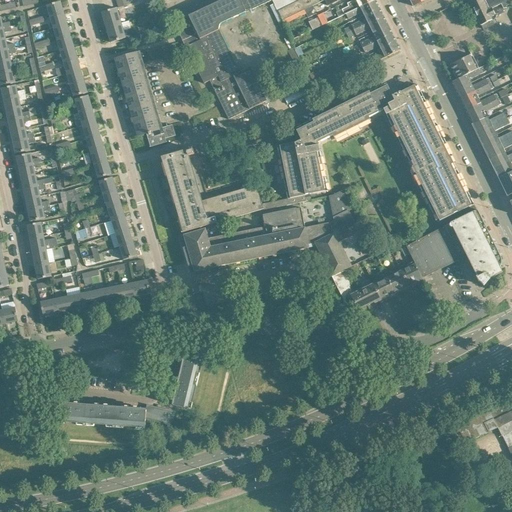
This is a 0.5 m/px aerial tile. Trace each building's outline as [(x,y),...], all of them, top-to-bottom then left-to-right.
[(223,0),(222,0),(217,3),(212,5),(207,8),(201,10),(196,12),(191,15),(186,17),(181,20),(175,22),(174,23),(186,48),(186,47),(204,84),(210,81),(229,120),(267,101),(251,67),(240,72),(219,30),(220,25),(270,1),(270,2),(273,1),(272,0),(223,0)] [(197,0),(192,3),(196,12),(201,10),(197,0)] [(207,8),(203,0),(197,0),(201,10),(207,8)] [(318,0),(303,0),(304,1),(279,13),(283,21),(313,7),(320,3),(318,0)] [(349,7),(336,13),(339,18),(341,17),(346,15),(376,0),(375,0),(354,0),(347,4),(349,7)] [(376,0),(346,15),(348,19),(362,12),(364,16),(380,9),(376,0)] [(469,0),(484,30),(488,28),(494,25),(493,21),(494,20),(496,17),(503,13),(505,10),(504,9),(507,8),(506,6),(511,3),(511,1),(511,0),(482,0),(469,0)] [(50,17),(64,13),(60,2),(47,6),(50,17)] [(196,12),(192,3),(187,5),(191,15),(196,12)] [(187,5),(181,8),(186,17),(191,15),(187,5)] [(312,7),(283,21),(284,24),(306,14),(308,18),(316,14),(312,7)] [(117,8),(102,12),(106,28),(121,23),(117,8)] [(186,17),(181,8),(176,10),(181,20),(186,17)] [(383,16),(380,9),(364,16),(366,19),(352,26),(355,30),(383,16)] [(176,10),(171,13),(175,22),(181,20),(176,10)] [(64,13),(50,17),(54,28),(67,24),(64,13)] [(171,13),(166,15),(170,25),(174,23),(175,22),(171,13)] [(322,13),(317,16),(318,17),(318,18),(322,26),(327,24),(322,13)] [(161,17),(160,18),(165,27),(170,25),(166,15),(161,17)] [(370,28),(372,32),(387,24),(383,16),(355,30),(357,35),(370,28)] [(0,17),(0,28),(10,27),(9,22),(3,24),(1,17),(0,17)] [(322,26),(318,18),(308,23),(312,31),(322,26)] [(121,23),(106,28),(111,43),(126,38),(128,38),(129,43),(141,39),(139,34),(132,36),(130,30),(124,32),(121,23)] [(54,28),(50,29),(52,35),(55,34),(57,40),(71,36),(67,24),(54,28)] [(361,44),(363,48),(392,34),(388,26),(387,24),(372,32),(373,33),(375,38),(361,44)] [(254,26),(249,29),(258,46),(263,44),(254,26)] [(0,28),(0,40),(6,39),(4,33),(11,31),(10,27),(0,28)] [(292,39),(296,47),(307,42),(303,34),(292,39)] [(379,46),(381,50),(396,42),(392,34),(363,48),(365,53),(379,46)] [(71,36),(57,40),(60,51),(74,47),(71,36)] [(0,40),(0,51),(15,48),(14,44),(7,45),(6,39),(0,40)] [(383,52),(356,65),(357,67),(358,70),(371,64),(400,50),(396,42),(381,50),(383,52)] [(499,45),(489,49),(495,60),(504,56),(499,45)] [(74,47),(60,51),(63,63),(77,58),(74,47)] [(0,51),(0,63),(11,61),(16,60),(14,53),(16,53),(15,48),(0,51)] [(121,71),(141,65),(144,64),(143,64),(141,56),(141,55),(140,53),(140,52),(137,53),(125,56),(115,59),(117,67),(119,67),(121,71)] [(453,63),(451,65),(453,70),(458,79),(478,69),(473,58),(471,55),(463,59),(453,63)] [(43,56),(37,58),(39,67),(40,73),(47,70),(46,65),(43,56)] [(81,70),(77,58),(63,63),(65,67),(56,70),(58,77),(70,73),(81,70)] [(0,63),(0,74),(20,70),(19,65),(12,67),(11,61),(0,63)] [(147,77),(144,64),(141,65),(121,71),(122,77),(121,77),(123,84),(142,79),(145,78),(147,77)] [(458,79),(451,82),(456,91),(470,83),(469,80),(485,72),(483,67),(478,69),(458,79)] [(21,74),(20,70),(0,74),(0,82),(1,86),(16,82),(14,75),(21,74)] [(81,70),(67,74),(70,85),(84,81),(81,70)] [(316,90),(338,80),(334,72),(313,82),(316,90)] [(128,97),(148,91),(151,90),(147,77),(145,78),(142,79),(123,84),(125,92),(127,92),(128,97)] [(470,83),(456,91),(460,99),(491,84),(488,79),(472,87),(470,83)] [(84,81),(70,85),(74,97),(87,93),(84,81)] [(288,144),(277,146),(288,199),(310,195),(328,191),(318,143),(332,136),(333,139),(370,120),(369,118),(384,110),(412,167),(410,168),(437,223),(474,204),(470,197),(466,187),(459,173),(454,164),(456,163),(449,149),(444,139),(437,125),(432,115),(425,101),(421,92),(417,84),(414,86),(400,92),(399,91),(397,86),(389,90),(388,86),(386,83),(375,89),(374,89),(358,98),(336,109),(296,129),(298,133),(293,135),(294,143),(288,144)] [(491,84),(460,99),(464,107),(478,100),(477,97),(493,89),(491,84)] [(1,89),(4,99),(25,95),(24,90),(18,92),(16,85),(1,89)] [(506,89),(498,93),(501,98),(502,98),(507,95),(509,95),(506,89)] [(150,105),(152,104),(155,103),(151,90),(148,91),(128,97),(130,102),(128,103),(130,110),(150,105)] [(25,95),(4,99),(6,110),(21,107),(20,101),(26,99),(25,95)] [(478,100),(464,107),(468,115),(499,100),(496,95),(480,103),(478,100)] [(507,95),(502,98),(505,105),(511,103),(510,101),(508,96),(507,95)] [(88,96),(75,100),(79,113),(91,109),(90,104),(91,104),(88,96)] [(499,100),(468,115),(471,123),(472,124),(487,117),(486,115),(485,113),(501,104),(499,100)] [(136,123),(156,117),(159,116),(155,103),(152,104),(150,105),(130,110),(132,118),(134,117),(136,123)] [(6,110),(8,121),(30,116),(29,112),(22,114),(21,107),(6,110)] [(81,118),(75,120),(77,127),(83,126),(96,122),(94,114),(93,115),(91,109),(79,113),(81,118)] [(487,117),(472,124),(477,133),(507,119),(504,113),(489,121),(487,117)] [(8,121),(11,132),(26,129),(24,122),(31,120),(30,116),(8,121)] [(156,117),(136,123),(137,127),(135,128),(138,136),(146,134),(148,139),(164,134),(165,139),(176,136),(172,125),(167,126),(167,124),(166,124),(167,126),(162,128),(159,116),(156,117)] [(507,119),(477,133),(481,143),(496,135),(494,131),(509,124),(507,119)] [(96,122),(83,126),(87,139),(99,135),(97,130),(98,130),(96,122)] [(11,132),(13,143),(35,138),(34,134),(27,135),(26,129),(11,132)] [(496,135),(481,143),(486,151),(511,138),(511,132),(498,139),(496,135)] [(99,135),(87,139),(91,152),(104,148),(101,140),(100,141),(99,135)] [(35,138),(13,143),(16,154),(31,150),(29,144),(35,142),(35,138)] [(511,138),(486,151),(490,160),(505,153),(503,149),(511,144),(511,138)] [(104,148),(91,152),(95,165),(107,162),(105,156),(106,156),(104,148)] [(187,150),(161,157),(163,163),(161,163),(165,175),(182,233),(183,232),(183,233),(184,233),(264,209),(264,210),(311,200),(310,195),(288,199),(282,200),(281,200),(274,202),(262,204),(257,185),(202,201),(192,165),(189,156),(194,154),(193,149),(188,151),(187,150)] [(16,157),(19,167),(40,163),(39,158),(33,160),(31,153),(16,157)] [(505,153),(490,160),(495,170),(511,161),(511,154),(507,157),(505,153)] [(511,161),(495,170),(499,179),(511,172),(511,161)] [(107,162),(95,165),(99,178),(111,174),(109,167),(108,167),(107,162)] [(19,167),(21,178),(36,175),(34,169),(41,167),(40,163),(19,167)] [(76,168),(68,170),(70,176),(78,173),(76,168)] [(63,178),(70,176),(68,170),(61,172),(63,178)] [(511,172),(499,179),(503,187),(511,183),(511,172)] [(21,178),(23,189),(45,184),(52,183),(51,178),(37,181),(36,175),(21,178)] [(112,177),(99,181),(103,195),(115,191),(114,186),(115,185),(112,177)] [(511,183),(503,187),(508,196),(511,193),(511,183)] [(23,189),(26,200),(41,197),(39,191),(46,189),(45,184),(23,189)] [(75,189),(66,192),(67,201),(72,201),(72,202),(76,201),(77,203),(82,201),(79,194),(77,194),(75,189)] [(330,272),(332,276),(332,277),(346,270),(352,267),(340,242),(348,238),(344,231),(356,225),(349,211),(354,208),(344,189),(330,197),(335,222),(305,228),(301,208),(264,216),(266,227),(208,239),(205,229),(184,236),(187,247),(183,248),(189,266),(193,265),(195,271),(309,248),(309,247),(310,247),(310,244),(315,243),(324,261),(330,272)] [(115,191),(103,195),(107,208),(121,203),(118,196),(117,196),(115,191)] [(26,200),(28,211),(50,206),(49,202),(42,203),(41,197),(26,200)] [(121,203),(107,208),(112,221),(124,217),(122,211),(123,211),(121,203)] [(51,210),(50,206),(28,211),(31,222),(45,218),(44,212),(51,210)] [(414,261),(422,278),(467,256),(477,276),(476,277),(479,283),(480,282),(484,286),(490,279),(499,274),(503,273),(502,271),(500,267),(501,266),(501,265),(501,264),(502,262),(502,261),(502,260),(501,259),(501,258),(501,257),(500,256),(477,210),(406,247),(410,254),(414,261)] [(112,221),(104,223),(108,236),(110,236),(116,234),(129,230),(126,222),(125,222),(124,217),(112,221)] [(88,220),(82,222),(85,229),(90,227),(88,220)] [(29,225),(28,225),(29,233),(30,233),(31,239),(44,236),(41,223),(31,225),(29,225)] [(90,227),(85,229),(87,237),(93,235),(90,227)] [(129,230),(116,234),(120,247),(132,243),(130,237),(131,237),(129,230)] [(44,236),(31,239),(32,244),(31,244),(33,252),(46,250),(52,249),(57,248),(56,239),(45,241),(44,236)] [(132,243),(120,247),(124,260),(137,256),(135,248),(134,248),(132,243)] [(96,246),(91,248),(93,255),(99,254),(96,246)] [(46,250),(33,252),(34,260),(35,260),(36,266),(49,263),(46,250)] [(99,254),(93,255),(96,263),(101,262),(105,260),(102,253),(99,254)] [(404,280),(407,286),(422,279),(422,278),(414,261),(407,265),(408,267),(402,271),(406,279),(404,280)] [(49,263),(36,266),(37,271),(36,271),(38,279),(51,277),(49,263)] [(324,263),(317,266),(322,276),(329,273),(324,263)] [(359,309),(367,305),(374,302),(374,303),(381,299),(374,285),(352,296),(349,276),(346,270),(332,277),(351,314),(359,310),(359,309)] [(374,285),(381,299),(394,293),(386,276),(383,271),(377,274),(379,278),(377,279),(379,283),(374,285)] [(386,276),(394,293),(407,286),(404,280),(406,279),(402,271),(394,275),(392,273),(386,276)] [(92,284),(91,278),(90,272),(82,274),(84,286),(92,284)] [(0,276),(0,287),(9,285),(7,275),(0,276)] [(151,294),(148,280),(134,283),(137,296),(142,295),(142,296),(151,294)] [(50,281),(39,284),(37,284),(38,290),(51,286),(50,281)] [(131,297),(137,296),(134,283),(121,286),(124,299),(131,298),(131,297)] [(108,289),(110,301),(116,300),(116,301),(124,299),(121,286),(108,289)] [(105,302),(110,301),(108,289),(94,291),(97,305),(105,303),(105,302)] [(81,294),(83,307),(89,305),(89,306),(97,305),(94,291),(81,294)] [(78,308),(83,307),(81,294),(67,297),(70,310),(78,309),(78,308)] [(62,312),(70,310),(67,297),(54,300),(57,312),(62,311),(62,312)] [(54,300),(41,302),(43,316),(51,314),(51,313),(57,312),(54,300)] [(2,310),(5,323),(10,322),(10,323),(18,321),(15,308),(2,310)] [(182,370),(180,376),(198,380),(203,357),(204,357),(205,351),(202,350),(202,349),(188,346),(186,351),(185,351),(184,351),(182,358),(182,357),(182,358),(184,359),(183,363),(181,363),(180,370),(182,370)] [(175,387),(177,388),(176,392),(174,392),(172,399),(174,400),(173,405),(188,409),(188,408),(191,409),(193,403),(192,403),(198,380),(180,376),(179,381),(177,380),(175,387)] [(453,427),(461,445),(498,428),(511,420),(511,399),(490,410),(453,427)] [(85,426),(86,406),(82,405),(82,403),(75,403),(75,402),(74,402),(74,404),(70,404),(70,402),(69,402),(62,402),(62,404),(58,403),(57,403),(56,403),(55,416),(55,419),(55,424),(57,424),(64,424),(65,422),(76,423),(77,425),(84,426),(85,426)] [(115,428),(116,408),(111,407),(111,405),(105,405),(104,405),(104,407),(99,406),(99,404),(92,404),(92,406),(86,406),(85,426),(87,426),(94,426),(94,424),(106,425),(106,427),(113,428),(115,428)] [(146,419),(146,410),(141,410),(141,407),(134,407),(133,409),(129,408),(129,406),(128,406),(122,406),(121,408),(116,408),(115,428),(116,428),(123,429),(124,426),(136,427),(136,429),(143,430),(145,430),(145,426),(146,426),(146,423),(145,423),(146,419)] [(153,407),(150,420),(157,421),(160,409),(153,407)] [(160,409),(157,421),(163,423),(166,411),(160,409)] [(166,411),(163,423),(169,424),(172,412),(166,411)] [(511,420),(498,428),(502,436),(502,435),(511,430),(511,420)] [(511,445),(511,430),(502,435),(502,436),(508,448),(511,445)] [(448,486),(428,495),(432,504),(452,495),(448,486)]
